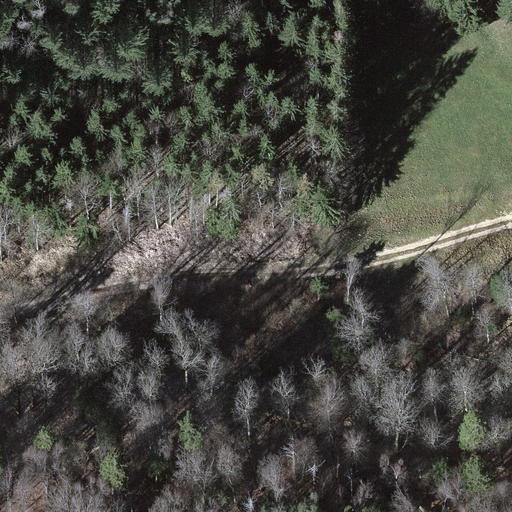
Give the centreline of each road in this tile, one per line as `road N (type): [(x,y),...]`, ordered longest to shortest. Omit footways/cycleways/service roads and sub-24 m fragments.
road 1 (track): [(0,309),(94,283),(369,257),(511,220)]
road 2 (track): [(0,264),(57,262),(135,278)]
